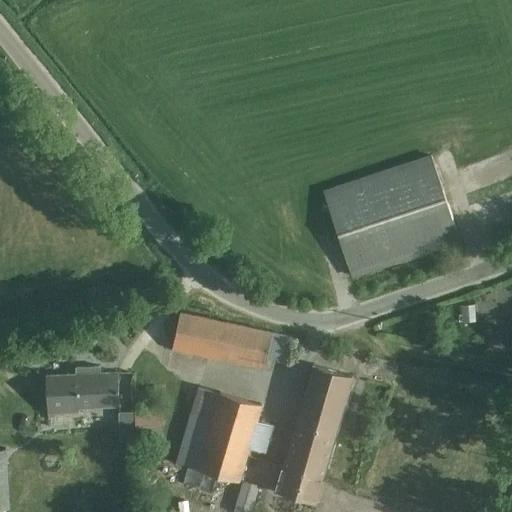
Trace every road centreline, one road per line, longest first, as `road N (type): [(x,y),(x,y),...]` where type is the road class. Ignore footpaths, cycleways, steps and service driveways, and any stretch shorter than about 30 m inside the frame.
road 1 (unclassified): [(206,280),(0,31)]
road 2 (residential): [(511,263),(324,320),(250,306),(206,280)]
road 3 (track): [(324,320),(354,337),(511,373)]
